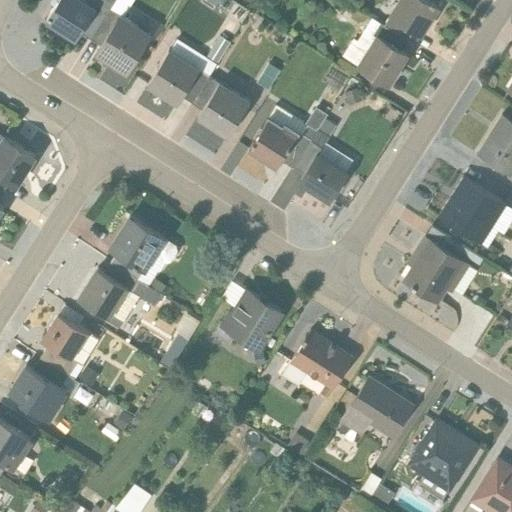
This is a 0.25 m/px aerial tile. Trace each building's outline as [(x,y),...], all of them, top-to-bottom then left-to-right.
[(57,0),(46,19),(76,38),(80,32),(90,38),(110,7),(114,0),(57,0)] [(391,16),(384,25),(406,40),(412,29),(422,35),(440,7),(429,0),(396,0),(388,14),(391,16)] [(152,33),(110,7),(90,38),(99,44),(94,52),(126,73),(152,33)] [(372,18),(357,41),(353,38),(342,55),(356,63),(356,65),(389,86),(409,54),(401,49),(406,40),(384,25),(372,18)] [(192,102),(231,40),(223,35),(218,43),(216,42),(207,58),(176,39),(170,49),(168,48),(146,85),(177,104),(182,96),(192,102)] [(279,70),(268,63),(256,81),(267,88),(279,70)] [(227,137),(250,100),(209,76),(192,102),(202,109),(197,118),(227,137)] [(344,93),(348,105),(361,100),(357,88),(344,93)] [(267,115),(247,147),(277,165),(281,159),(292,166),(323,118),(326,114),(315,107),(304,123),(276,105),(269,116),(267,115)] [(476,154),(510,176),(511,173),(511,121),(500,114),(476,154)] [(335,126),(323,118),(292,166),(303,173),(299,180),(329,199),(346,171),(345,170),(352,159),(325,142),(335,126)] [(0,133),(0,189),(2,191),(9,181),(16,185),(34,156),(0,133)] [(504,233),(511,220),(511,207),(508,205),(508,203),(508,202),(461,173),(435,216),(482,245),(483,243),(487,245),(497,229),(504,233)] [(167,237),(128,213),(108,246),(116,252),(110,261),(160,292),(164,285),(152,276),(156,270),(160,269),(164,262),(170,261),(177,250),(176,244),(166,239),(167,237)] [(404,279),(437,300),(446,286),(451,289),(451,287),(461,294),(476,270),(466,264),(442,248),(448,237),(431,226),(408,263),(412,266),(404,279)] [(455,242),(451,248),(479,265),(482,259),(455,242)] [(97,267),(78,297),(108,316),(106,319),(119,326),(139,295),(152,303),(160,292),(110,261),(104,271),(97,267)] [(233,304),(228,312),(227,311),(218,324),(259,350),(284,310),(245,286),(244,287),(231,279),(221,296),(233,304)] [(63,303),(58,312),(40,338),(48,343),(40,357),(74,379),(99,339),(78,325),(83,316),(63,303)] [(310,327),(282,374),(298,384),(306,371),(333,388),(353,355),(310,327)] [(80,384),(40,357),(32,369),(24,364),(6,391),(50,419),(68,391),(73,394),(80,384)] [(86,366),(78,377),(90,385),(98,374),(86,366)] [(393,436),(414,403),(369,374),(339,420),(360,434),(368,421),(393,436)] [(121,410),(114,422),(124,429),(133,418),(121,410)] [(479,443),(436,416),(405,463),(424,475),(419,484),(442,499),(447,490),(449,491),(479,443)] [(0,471),(5,464),(13,470),(33,439),(0,418),(0,471)] [(107,422),(101,431),(115,441),(122,432),(107,422)] [(511,511),(511,464),(496,454),(468,499),(487,511),(511,511)] [(138,511),(149,495),(134,484),(114,507),(111,511),(138,511)] [(61,511),(39,498),(29,511),(61,511)] [(111,511),(114,507),(106,501),(101,509),(94,505),(90,511),(72,500),(63,511),(111,511)]
